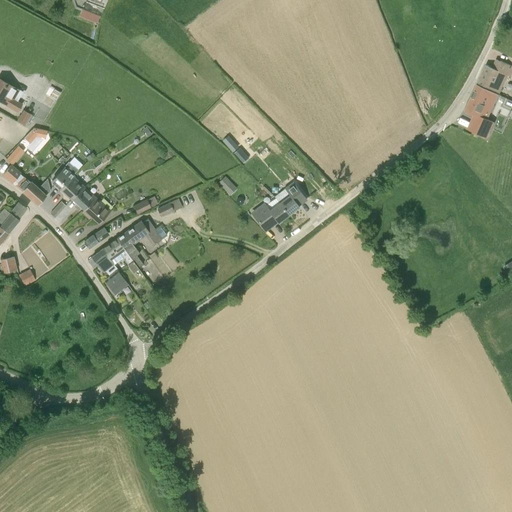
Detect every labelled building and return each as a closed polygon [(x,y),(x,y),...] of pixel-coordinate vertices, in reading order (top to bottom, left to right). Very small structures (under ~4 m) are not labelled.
[(100,20),(86,12),(83,16),(98,24),(100,20)] [(486,65),(478,84),(487,89),(497,94),(499,95),(507,75),(510,77),(511,72),(511,65),(500,61),(496,70),(486,65)] [(0,101),(6,105),(15,88),(0,78),(0,101)] [(52,83),(47,94),(59,100),(64,89),(52,83)] [(478,116),(486,119),(497,94),(487,89),(478,84),(466,110),(476,115),(478,116)] [(24,126),(31,114),(23,110),(17,121),(24,126)] [(478,116),(476,115),(469,130),(488,138),(495,123),(486,119),(478,116)] [(24,151),(18,145),(6,159),(12,164),(24,151)] [(92,153),(86,157),(89,161),(95,156),(92,153)] [(64,166),(65,167),(59,173),(52,180),(62,189),(72,177),(73,176),(75,175),(74,175),(79,170),(74,165),(73,166),(68,161),(64,166)] [(108,169),(97,177),(100,181),(106,177),(105,176),(110,173),(108,169)] [(72,177),(62,189),(72,199),(83,187),(84,186),(73,176),(72,177)] [(230,194),(237,189),(225,176),(219,182),(230,194)] [(24,178),(17,186),(28,195),(38,205),(46,195),(30,181),(30,182),(25,177),(24,178)] [(50,190),(47,178),(39,186),(48,193),(50,190)] [(298,193),(292,185),(287,180),(282,184),(286,190),(276,197),(280,203),(288,214),(294,210),(299,206),(292,197),(298,193)] [(83,187),(72,199),(76,203),(74,205),(79,210),(82,208),(84,210),(95,197),(96,199),(97,198),(84,186),(83,187)] [(154,196),(148,198),(151,206),(157,204),(154,196)] [(95,197),(84,210),(82,212),(89,219),(91,216),(99,224),(111,211),(97,198),(96,199),(95,197)] [(152,207),(148,198),(132,205),(137,214),(152,207)] [(178,198),(157,208),(161,217),(174,211),(182,207),(178,198)] [(4,208),(0,212),(0,226),(9,233),(20,220),(18,218),(26,207),(19,202),(13,210),(11,213),(4,208)] [(66,206),(61,202),(51,213),(55,217),(66,206)] [(277,222),(282,219),(283,219),(283,218),(288,214),(280,203),(269,210),(265,204),(252,214),(259,223),(265,231),(277,222)] [(161,239),(167,235),(160,225),(154,229),(147,219),(142,222),(141,221),(125,233),(130,241),(133,245),(145,236),(152,246),(161,239)] [(0,243),(9,233),(0,226),(0,243)] [(103,227),(93,235),(97,240),(98,239),(99,240),(107,234),(106,233),(107,232),(103,227)] [(125,233),(117,238),(139,269),(144,265),(136,254),(139,252),(133,245),(130,241),(125,233)] [(98,241),(97,240),(93,235),(88,238),(84,242),(89,248),(98,241)] [(117,238),(103,248),(109,256),(108,257),(113,264),(123,257),(134,273),(139,269),(117,238)] [(109,256),(103,248),(88,260),(94,268),(98,265),(103,272),(105,270),(110,277),(106,280),(113,290),(125,280),(108,257),(109,256)] [(2,259),(2,261),(0,261),(0,272),(4,271),(5,273),(16,271),(16,269),(13,257),(2,259)] [(19,275),(24,284),(25,286),(36,281),(35,278),(30,270),(19,275)] [(166,281),(155,290),(160,296),(171,286),(166,281)] [(6,413),(0,416),(0,420),(1,422),(9,417),(6,413)]
